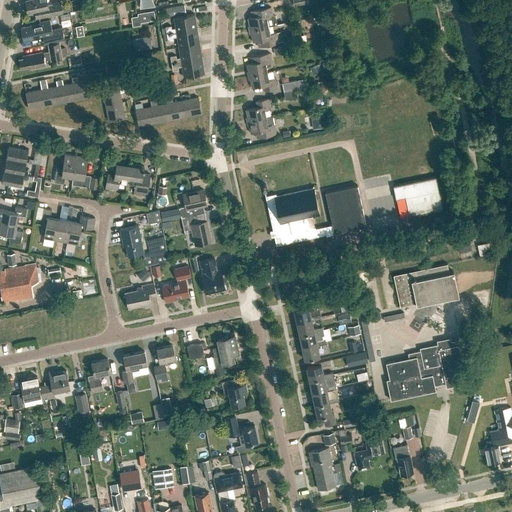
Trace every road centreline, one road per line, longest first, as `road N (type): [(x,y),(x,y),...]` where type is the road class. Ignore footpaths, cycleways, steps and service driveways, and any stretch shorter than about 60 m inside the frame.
road 1 (residential): [(248,283),(492,231)]
road 2 (residential): [(220,157),(0,125)]
road 3 (residential): [(297,511),(253,308)]
road 4 (residential): [(220,157),(223,0)]
road 5 (tertiary): [(363,511),(511,479)]
road 6 (residential): [(115,336),(253,308)]
road 7 (residential): [(115,336),(100,259),(105,205)]
road 8 (residential): [(248,283),(220,157)]
